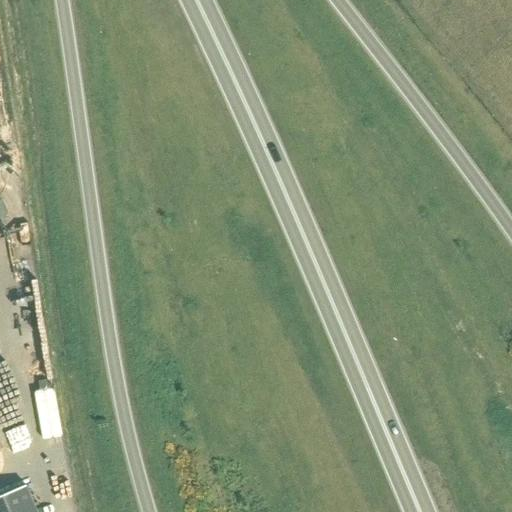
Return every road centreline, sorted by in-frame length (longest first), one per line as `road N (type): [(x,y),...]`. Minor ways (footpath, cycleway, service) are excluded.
road 1 (trunk): [(197,0),(418,511)]
road 2 (trunk): [(60,0),(118,403),(146,511)]
road 3 (trunk): [(511,232),(338,0)]
